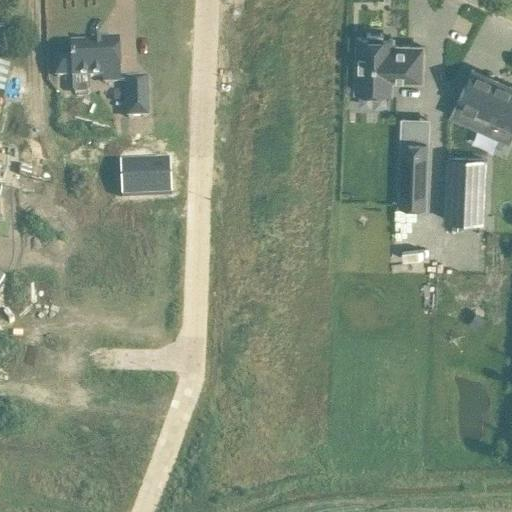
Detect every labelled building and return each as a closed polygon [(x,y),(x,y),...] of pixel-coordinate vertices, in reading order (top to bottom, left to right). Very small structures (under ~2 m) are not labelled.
[(252,37),(251,67),(262,67),(262,73),(310,74),(311,39),(301,38),(301,33),(275,31),(274,38),(252,37)] [(357,35),(355,89),(390,91),(391,77),(421,79),(422,45),(392,44),(382,44),(383,36),(383,32),(367,31),(367,36),(357,35)] [(121,83),(119,40),(93,41),(93,45),(71,46),(72,60),(56,60),(56,78),(72,77),(73,79),(104,78),(104,84),(121,83)] [(128,119),(149,118),(147,79),(125,80),(128,119)] [(457,102),(455,105),(480,116),(475,126),(508,140),(511,130),(511,86),(497,79),(490,95),(465,84),(457,102)] [(230,94),(228,146),(254,147),(255,95),(230,94)] [(401,140),(399,204),(424,205),(427,141),(401,140)] [(481,220),(484,158),(449,157),(446,219),(481,220)] [(170,162),(120,164),(122,198),(172,196),(170,162)] [(88,203),(75,203),(75,212),(88,212),(88,203)] [(121,206),(120,230),(131,230),(131,229),(168,230),(168,231),(169,231),(169,207),(121,206)] [(130,249),(167,251),(168,231),(168,230),(131,229),(131,230),(130,249)] [(76,237),(76,248),(89,248),(89,238),(76,237)] [(76,248),(76,258),(88,259),(89,248),(76,248)] [(120,248),(120,269),(166,271),(167,251),(130,249),(120,248)] [(365,257),(364,286),(411,288),(412,259),(365,257)] [(120,269),(119,290),(166,291),(166,271),(120,269)] [(75,278),(75,288),(87,289),(88,278),(75,278)] [(75,288),(74,299),(87,299),(87,289),(75,288)] [(119,309),(118,310),(165,312),(165,311),(166,291),(119,290),(119,309)] [(74,309),(74,318),(86,318),(87,309),(74,309)] [(118,309),(117,333),(165,335),(166,311),(165,311),(165,312),(118,310),(119,309),(118,309)] [(474,312),(468,323),(476,328),(483,317),(474,312)]
